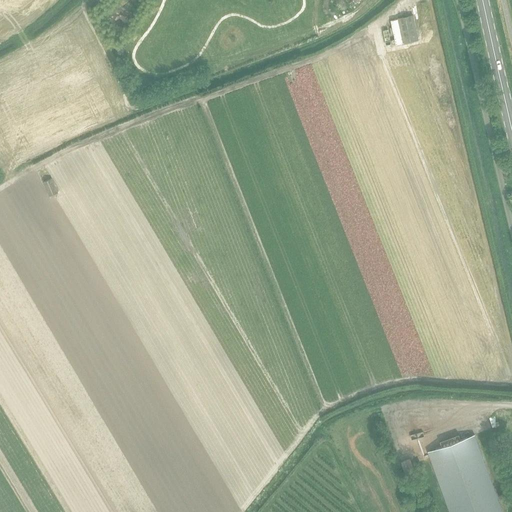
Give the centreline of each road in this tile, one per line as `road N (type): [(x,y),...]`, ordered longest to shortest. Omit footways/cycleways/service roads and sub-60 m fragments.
road 1 (unclassified): [(0,186),(129,119),(341,44),(399,0)]
road 2 (unclassified): [(453,0),(511,239)]
road 3 (secondary): [(511,141),(480,0)]
